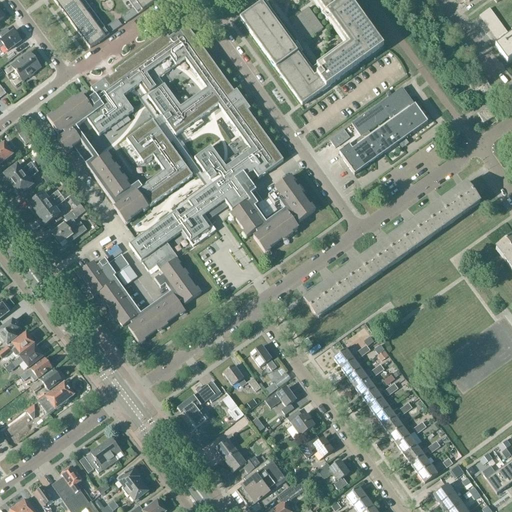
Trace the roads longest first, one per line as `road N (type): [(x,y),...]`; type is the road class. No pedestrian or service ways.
road 1 (unclassified): [(358,231),(190,0)]
road 2 (unclassified): [(403,511),(254,306)]
road 3 (unclassified): [(130,394),(254,306)]
road 4 (unclassified): [(0,487),(121,401)]
road 5 (unclassified): [(358,231),(478,147)]
road 6 (unclassified): [(63,315),(75,306),(0,206)]
road 7 (unclassified): [(65,77),(172,0)]
road 8 (unclassified): [(254,306),(358,231)]
